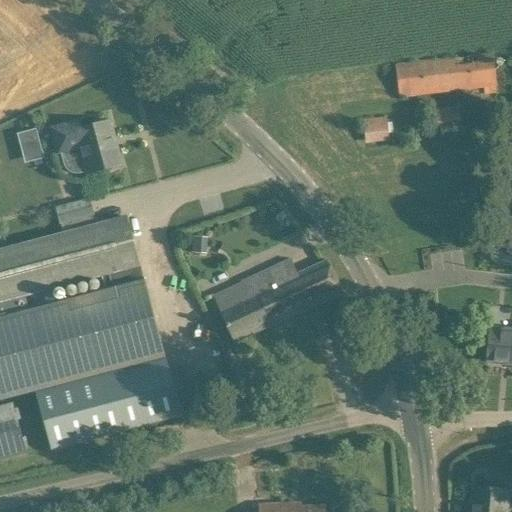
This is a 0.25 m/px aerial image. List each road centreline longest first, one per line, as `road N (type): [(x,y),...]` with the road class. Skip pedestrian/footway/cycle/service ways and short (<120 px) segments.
road 1 (unclassified): [(411,416),(370,302),(328,227),(75,0)]
road 2 (unclassified): [(0,505),(358,421),(411,416)]
